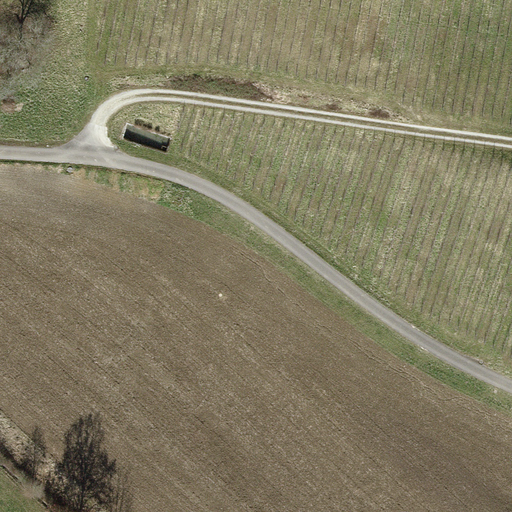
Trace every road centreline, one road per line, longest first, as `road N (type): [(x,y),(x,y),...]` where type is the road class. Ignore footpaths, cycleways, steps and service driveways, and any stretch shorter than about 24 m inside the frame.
road 1 (unclassified): [(0,151),(146,165),(215,190),(413,335),(511,384)]
road 2 (track): [(89,156),(95,126),(120,103),(170,95),(511,142)]
